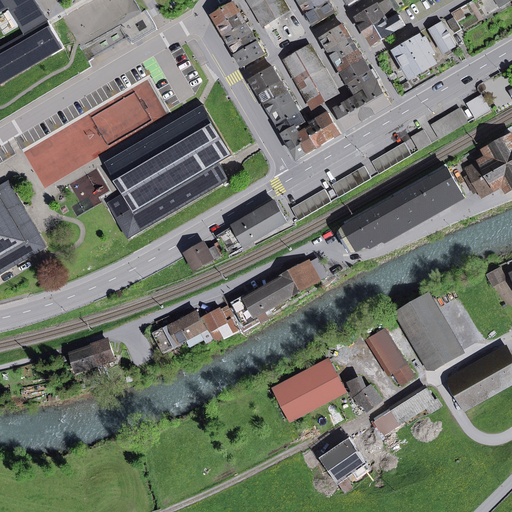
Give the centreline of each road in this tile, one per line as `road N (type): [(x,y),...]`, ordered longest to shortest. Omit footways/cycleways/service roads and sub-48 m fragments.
road 1 (residential): [(67,348),(312,247),(359,257),(511,194)]
road 2 (primary): [(292,178),(132,269),(0,319)]
road 3 (residential): [(0,136),(197,17)]
road 4 (residential): [(511,433),(472,433),(433,376),(511,334)]
road 5 (primary): [(511,50),(404,112)]
